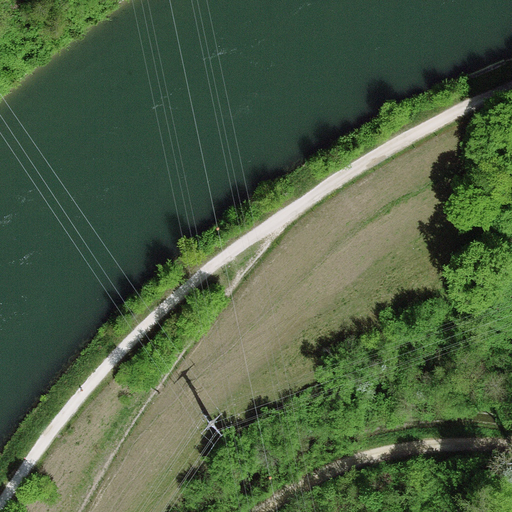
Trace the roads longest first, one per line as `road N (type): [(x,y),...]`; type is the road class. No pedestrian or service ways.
road 1 (track): [(511,79),(374,150),(234,244),(123,348),(0,511)]
road 2 (track): [(511,434),(482,428),(403,438),(327,460),(244,511)]
